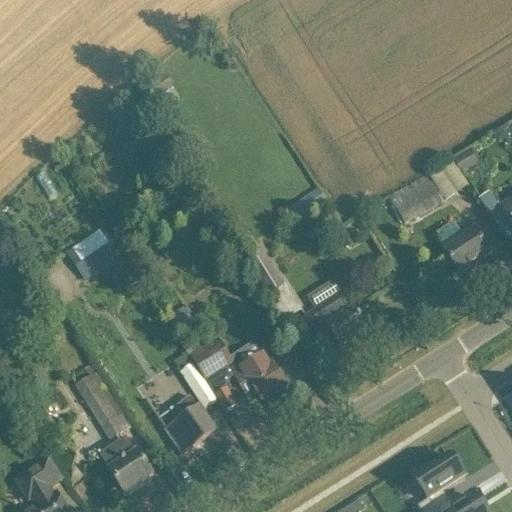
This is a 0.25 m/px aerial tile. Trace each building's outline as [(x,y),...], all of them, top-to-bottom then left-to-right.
[(433,184),(394,206),(401,219),(405,225),(406,227),(446,204),(445,202),(433,184)] [(291,208),(281,210),(284,224),(294,222),(292,216),(316,201),(312,194),(291,208)] [(511,204),(503,211),(511,225),(511,204)] [(454,223),(435,236),(436,238),(438,240),(445,250),(444,251),(460,275),(490,256),(475,231),(463,238),(455,226),(454,223)] [(68,254),(88,282),(121,258),(101,231),(68,254)] [(285,286),(260,249),(242,261),(266,298),(285,286)] [(316,311),(305,318),(320,342),(331,335),(340,349),(368,331),(357,314),(355,310),(344,293),(337,281),(309,299),(316,311)] [(198,354),(191,359),(195,365),(205,381),(216,398),(238,384),(248,401),(257,396),(262,404),(287,388),(288,388),(278,371),(274,364),(271,365),(265,355),(263,356),(255,344),(230,360),(219,341),(198,354)] [(192,368),(181,375),(204,410),(215,402),(217,401),(216,398),(205,381),(195,365),(192,368)] [(131,429),(92,367),(72,379),(111,442),(131,429)] [(136,377),(150,401),(166,392),(152,369),(136,377)] [(184,456),(216,434),(199,410),(190,399),(170,413),(177,424),(167,432),(184,456)] [(125,495),(153,476),(139,454),(136,456),(126,440),(100,456),(125,495)] [(440,468),(416,483),(416,484),(429,503),(418,510),(419,511),(440,511),(450,506),(444,495),(465,482),(452,460),(450,461),(448,459),(438,465),(440,468)] [(64,490),(48,464),(14,485),(31,511),(67,511),(56,495),(64,490)] [(454,511),(450,506),(440,511),(484,511),(478,502),(461,511),(454,511)] [(358,503),(344,511),(363,511),(358,503)]
